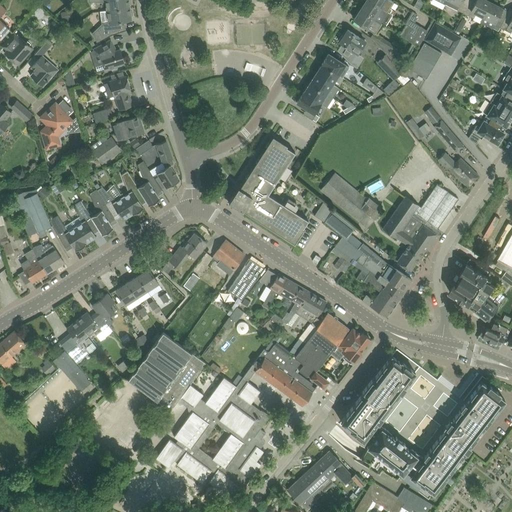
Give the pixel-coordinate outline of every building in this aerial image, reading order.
[(130,0),(129,0),(88,0),(89,1),(105,2),(107,11),(129,8),(129,6),(130,4),(130,0)] [(390,13),(369,0),(366,0),(361,9),(382,22),(386,25),(392,15),(390,13)] [(390,0),(369,0),(390,13),(392,10),(389,8),(393,1),(390,0)] [(418,0),(415,6),(420,9),(423,3),(418,0)] [(446,0),(445,4),(462,13),(468,1),(466,0),(446,0)] [(482,18),(490,2),(485,0),(476,0),(474,4),(468,1),(462,13),(473,19),(475,14),(482,18)] [(500,28),(504,19),(499,16),(502,8),(490,2),(482,18),(480,22),(498,31),(500,28)] [(0,4),(0,39),(3,36),(9,29),(0,20),(0,16),(6,10),(0,4)] [(126,28),(125,21),(131,21),(130,16),(132,15),(131,11),(130,10),(129,8),(107,11),(100,12),(101,20),(101,25),(92,34),(97,41),(110,33),(126,28)] [(367,28),(375,33),(382,22),(361,9),(354,19),(367,28)] [(69,11),(61,12),(63,21),(70,20),(69,11)] [(412,11),(404,23),(406,24),(412,28),(409,33),(415,36),(421,26),(414,22),(418,17),(417,15),(412,11)] [(511,17),(511,18),(506,15),(504,19),(500,28),(510,33),(509,35),(511,36),(511,17)] [(436,22),(426,39),(452,55),(462,37),(436,22)] [(428,31),(426,30),(421,26),(415,36),(409,33),(412,28),(406,24),(403,29),(399,34),(413,42),(419,46),(428,31)] [(350,63),(350,62),(351,62),(357,53),(357,54),(365,41),(359,37),(347,30),(343,36),(342,35),(339,41),(340,42),(339,43),(342,44),(338,51),(351,64),(350,63)] [(4,53),(5,53),(18,65),(32,48),(19,36),(18,37),(13,33),(8,38),(2,46),(6,50),(4,53)] [(375,33),(372,39),(387,54),(403,71),(415,52),(419,46),(413,42),(404,58),(393,46),(394,45),(377,34),(375,33)] [(110,40),(94,49),(98,63),(102,62),(104,71),(117,67),(116,65),(124,63),(120,50),(112,52),(111,49),(114,47),(110,40)] [(45,41),(41,46),(45,50),(50,45),(45,41)] [(409,68),(406,73),(416,79),(420,74),(426,78),(442,52),(424,42),(409,68)] [(328,54),(322,64),(343,77),(349,67),(328,54)] [(403,71),(387,54),(378,62),(394,80),(403,71)] [(57,69),(41,55),(31,67),(35,70),(30,76),(42,86),(49,79),(57,69)] [(342,77),(343,77),(322,64),(316,74),(332,84),(338,75),(342,77)] [(316,74),(310,83),(333,98),(339,88),(332,84),(316,74)] [(125,77),(109,81),(109,82),(104,84),(109,97),(113,96),(114,98),(115,97),(119,110),(132,106),(129,97),(128,98),(126,93),(130,92),(128,84),(128,83),(127,79),(126,78),(125,77)] [(304,92),(303,92),(320,103),(321,103),(327,107),(333,98),(310,83),(304,92)] [(384,90),(390,95),(396,89),(390,83),(384,90)] [(377,86),(372,95),(374,98),(384,92),(377,86)] [(511,92),(504,88),(500,93),(497,91),(490,102),(511,115),(511,92)] [(320,103),(303,92),(297,102),(314,113),(320,103)] [(16,101),(11,107),(26,120),(31,114),(16,101)] [(509,124),(511,119),(511,115),(490,102),(484,113),(487,115),(484,120),(504,133),(504,132),(502,131),(506,126),(508,123),(509,124)] [(0,132),(8,124),(4,120),(11,113),(8,110),(0,103),(0,132)] [(41,131),(46,149),(61,145),(59,136),(73,122),(55,103),(50,108),(51,109),(47,114),(45,113),(40,117),(47,125),(41,131)] [(463,145),(455,135),(431,106),(424,111),(434,125),(434,126),(455,152),(463,145)] [(96,122),(113,116),(109,107),(93,113),(96,122)] [(383,114),(382,107),(372,108),(373,115),(383,114)] [(138,116),(126,120),(125,120),(115,124),(119,139),(143,131),(138,116)] [(412,117),(406,122),(418,139),(424,135),(412,117)] [(498,143),(504,133),(484,120),(480,126),(476,124),(471,132),(468,137),(475,145),(480,138),(482,139),(484,135),(498,143)] [(273,136),(241,186),(241,187),(240,188),(238,187),(231,198),(229,202),(234,206),(235,206),(239,208),(243,211),(243,210),(295,243),(304,229),(303,229),(308,220),(268,194),(295,152),(286,146),(287,145),(273,136)] [(111,138),(109,139),(104,137),(91,146),(93,150),(93,151),(101,163),(119,150),(115,144),(116,144),(116,143),(115,143),(111,138)] [(135,149),(136,148),(141,145),(136,138),(130,142),(135,149)] [(140,155),(153,146),(149,140),(141,145),(136,148),(140,155)] [(166,141),(156,144),(162,163),(163,162),(165,167),(157,173),(161,180),(167,188),(173,184),(174,185),(179,182),(179,181),(179,180),(170,165),(173,163),(172,159),(173,159),(166,141)] [(445,152),(438,159),(468,187),(478,175),(459,158),(456,162),(445,152)] [(50,161),(55,166),(61,160),(56,155),(50,161)] [(144,181),(136,184),(135,184),(145,199),(149,205),(160,199),(156,193),(161,189),(143,160),(137,164),(144,181)] [(140,202),(145,199),(135,184),(136,184),(127,170),(121,174),(128,191),(120,193),(133,214),(143,208),(140,202)] [(367,228),(377,216),(381,211),(335,173),(321,190),(367,228)] [(59,182),(51,188),(54,193),(62,187),(59,182)] [(401,229),(395,237),(407,246),(397,260),(399,262),(411,270),(425,249),(432,239),(436,234),(434,232),(433,232),(436,228),(437,228),(458,198),(450,193),(437,184),(437,183),(420,207),(418,205),(401,229)] [(113,195),(119,192),(116,186),(110,190),(113,195)] [(50,193),(43,187),(37,192),(44,199),(50,193)] [(133,214),(120,193),(115,199),(102,187),(97,190),(115,219),(116,219),(114,217),(119,214),(122,219),(125,217),(126,219),(133,214)] [(110,223),(115,219),(97,190),(96,189),(90,193),(96,211),(89,213),(98,227),(97,227),(102,235),(113,228),(110,223)] [(36,190),(22,194),(30,215),(38,236),(41,237),(48,235),(45,229),(51,226),(36,190)] [(22,219),(30,215),(22,194),(13,197),(22,219)] [(405,195),(382,228),(395,237),(401,229),(418,205),(418,204),(405,195)] [(92,230),(97,227),(98,227),(89,213),(81,200),(75,204),(82,222),(75,226),(86,244),(94,239),(93,238),(96,236),(92,230)] [(323,202),(314,215),(324,221),(332,209),(323,202)] [(333,210),(324,221),(343,237),(346,239),(355,227),(333,210)] [(86,244),(75,226),(68,231),(58,215),(49,220),(65,248),(71,244),(76,250),(86,244)] [(194,233),(182,248),(180,246),(162,269),(168,273),(174,264),(178,267),(189,254),(195,258),(200,252),(207,243),(194,233)] [(511,236),(499,259),(502,260),(499,266),(507,271),(511,274),(511,236)] [(13,252),(11,242),(9,242),(7,237),(1,238),(2,243),(5,255),(13,252)] [(368,256),(346,239),(343,237),(332,251),(340,257),(334,265),(342,271),(346,265),(349,267),(352,262),(362,269),(362,270),(375,279),(384,285),(382,288),(398,298),(404,290),(380,273),(384,267),(370,256),(369,257),(368,256)] [(225,240),(216,252),(214,255),(220,259),(217,263),(229,273),(244,254),(225,240)] [(362,244),(358,249),(368,256),(369,257),(370,256),(384,267),(380,273),(404,290),(411,279),(396,269),(387,263),(373,251),(363,242),(362,244)] [(43,250),(43,248),(41,243),(39,244),(32,247),(33,248),(38,261),(46,272),(54,267),(43,250)] [(52,245),(51,246),(50,243),(43,248),(43,250),(54,267),(63,262),(52,245)] [(28,259),(21,264),(31,280),(32,281),(46,272),(38,261),(33,248),(24,253),(28,259)] [(315,262),(317,263),(321,257),(316,254),(313,260),(315,262)] [(494,287),(502,278),(489,269),(479,263),(471,258),(468,263),(467,264),(450,292),(457,296),(456,297),(463,302),(469,307),(470,306),(474,309),(475,309),(477,310),(487,297),(494,287)] [(263,270),(249,260),(228,291),(242,300),(263,270)] [(149,268),(138,275),(147,290),(158,283),(149,268)] [(287,278),(278,273),(277,275),(267,269),(259,280),(261,281),(267,284),(269,281),(272,283),(269,288),(271,289),(263,305),(268,308),(276,292),(279,293),(287,278)] [(386,316),(398,298),(382,288),(384,285),(375,279),(362,270),(357,278),(363,282),(364,280),(380,292),(374,301),(372,300),(373,299),(366,294),(362,300),(386,316)] [(511,274),(507,271),(502,278),(511,285),(511,274)] [(184,285),(190,290),(200,278),(193,273),(184,285)] [(147,290),(138,275),(127,282),(136,297),(147,290)] [(289,299),(298,285),(287,278),(279,293),(289,299)] [(136,297),(127,282),(116,289),(125,304),(136,297)] [(300,306),(309,291),(298,285),(289,299),(295,302),(290,310),(295,313),(300,306)] [(300,306),(295,313),(300,315),(304,308),(310,311),(306,319),(313,323),(317,316),(326,301),(309,291),(300,306)] [(165,292),(160,296),(164,302),(169,299),(165,292)] [(107,293),(92,305),(97,311),(108,325),(113,322),(108,316),(114,311),(117,309),(112,304),(115,302),(107,293)] [(487,319),(492,313),(494,314),(507,298),(501,293),(493,302),(487,297),(477,310),(476,310),(477,311),(476,312),(481,316),(482,315),(487,319)] [(153,310),(153,309),(158,306),(154,300),(149,303),(153,310)] [(148,313),(144,307),(138,310),(142,317),(143,316),(146,314),(148,313)] [(238,308),(224,326),(228,329),(235,321),(237,322),(240,318),(244,312),(238,308)] [(108,325),(97,311),(91,317),(87,312),(77,320),(89,335),(93,331),(96,335),(108,325)] [(299,338),(288,353),(300,361),(303,364),(299,369),(307,376),(313,368),(316,370),(323,362),(330,352),(336,344),(342,337),(343,337),(349,329),(337,320),(336,321),(332,318),(333,317),(327,312),(321,320),(320,322),(316,327),(310,323),(299,338)] [(488,319),(486,323),(480,335),(501,345),(508,329),(500,325),(501,322),(491,318),(490,320),(488,319)] [(88,337),(85,340),(84,338),(89,335),(77,320),(67,329),(71,333),(68,335),(60,342),(63,346),(69,354),(71,356),(77,363),(83,358),(79,354),(86,348),(90,353),(96,347),(88,337)] [(344,352),(355,361),(361,354),(360,354),(358,352),(369,338),(362,333),(361,335),(352,328),(344,339),(343,337),(342,337),(336,344),(330,352),(339,359),(344,352)] [(0,361),(1,362),(2,365),(12,357),(26,344),(24,342),(15,331),(0,343),(0,361)] [(171,410),(178,400),(190,384),(205,362),(163,331),(128,379),(171,410)] [(145,336),(137,340),(141,348),(150,344),(145,336)] [(293,369),(300,361),(274,342),(268,351),(268,352),(255,370),(302,404),(305,401),(306,401),(310,396),(309,396),(315,388),(310,385),(312,383),(293,369)] [(261,410),(251,403),(260,390),(247,381),(251,375),(255,370),(268,352),(268,351),(265,349),(264,349),(247,372),(237,386),(223,377),(205,402),(200,397),(203,393),(190,384),(178,400),(193,411),(175,436),(179,439),(176,442),(170,438),(157,457),(170,467),(175,460),(178,462),(177,463),(202,482),(206,477),(210,479),(209,480),(235,499),(243,488),(246,488),(247,483),(261,463),(257,460),(264,450),(257,445),(266,432),(260,428),(270,415),(261,409),(261,410)] [(461,457),(505,400),(498,395),(500,393),(499,392),(490,386),(488,387),(482,382),(467,402),(397,349),(342,421),(351,428),(350,429),(364,439),(362,441),(368,446),(367,448),(364,454),(361,458),(370,464),(368,467),(380,475),(383,471),(398,480),(400,477),(429,499),(434,492),(461,457)] [(59,366),(62,363),(83,388),(90,382),(86,377),(87,376),(64,351),(54,360),(59,366)] [(41,368),(47,375),(49,373),(50,375),(57,369),(47,359),(45,361),(47,364),(41,368)] [(222,369),(213,362),(210,366),(219,373),(222,369)] [(316,371),(310,378),(324,389),(330,382),(316,371)] [(330,450),(316,463),(328,476),(334,470),(345,482),(352,476),(341,464),(342,463),(330,450)] [(316,463),(298,480),(315,497),(332,481),(333,482),(328,476),(316,463)] [(156,487),(157,481),(154,481),(157,470),(146,468),(144,479),(135,477),(134,483),(156,487)] [(356,473),(352,476),(361,487),(365,483),(356,473)] [(60,476),(57,480),(67,487),(68,486),(69,484),(70,483),(60,476)] [(298,480),(288,489),(300,502),(307,510),(317,500),(315,497),(298,480)] [(371,511),(376,502),(389,510),(390,510),(393,511),(398,511),(402,506),(411,511),(410,511),(426,511),(432,504),(423,498),(404,486),(398,496),(373,481),(355,510),(358,511),(371,511)]
